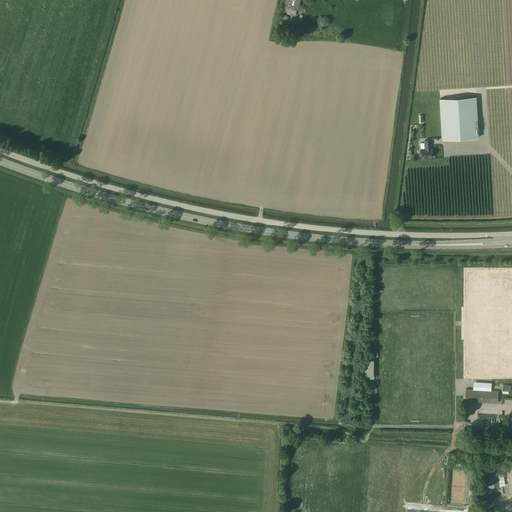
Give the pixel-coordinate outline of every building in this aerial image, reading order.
[(285,0),(283,12),(295,15),(298,0),(285,0)] [(476,97),(439,99),(442,140),(478,137),(476,97)] [(431,147),(430,140),(424,140),(425,149),(420,150),(421,158),(425,158),(425,157),(433,157),(432,149),(430,149),(430,147),(431,147)] [(373,378),(374,360),(365,360),(364,378),(373,378)] [(474,382),(473,390),(491,391),(491,383),(474,382)] [(466,389),(466,397),(465,399),(465,401),(466,401),(497,403),(498,396),(498,391),(491,391),(473,390),(466,389)] [(488,473),(489,488),(499,486),(497,472),(488,473)]
